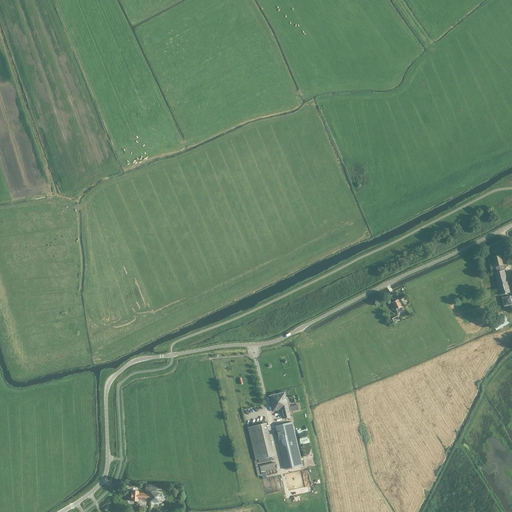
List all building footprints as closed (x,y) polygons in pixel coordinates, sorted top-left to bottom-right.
[(511,293),(505,271),(504,271),(500,255),(493,257),(497,272),(495,273),(500,296),(511,293)] [(511,298),(511,295),(502,298),(505,307),(511,304),(511,298)] [(402,307),(398,300),(393,303),(398,313),(404,311),(403,310),(402,307)] [(493,323),(497,330),(510,323),(506,316),(493,323)] [(291,417),(285,392),(269,396),(273,412),(282,410),(284,419),(291,417)] [(286,469),(286,470),(303,466),(293,422),(276,426),(279,440),(286,469)] [(268,435),(266,424),(248,428),(256,460),(273,456),(272,456),(267,435),(268,435)] [(275,463),(260,466),(261,472),(277,468),(275,463)] [(156,491),(156,485),(145,485),(145,491),(146,491),(146,494),(150,494),(150,493),(153,493),(153,491),(156,491)] [(159,494),(159,493),(153,493),(150,493),(150,494),(146,494),(138,493),(138,492),(132,491),(131,501),(138,502),(138,500),(150,501),(150,502),(158,502),(159,501),(161,502),(161,494),(159,494)]
